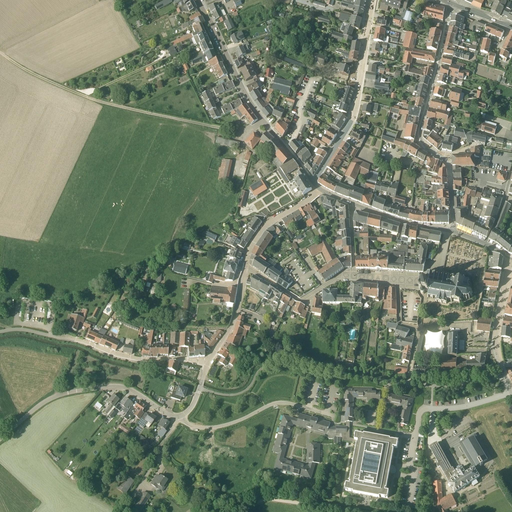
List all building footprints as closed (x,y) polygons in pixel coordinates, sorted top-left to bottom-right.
[(169,4),(166,0),(165,0),(163,1),(154,6),(157,11),(166,6),(169,4)] [(366,1),(362,0),(349,0),(349,1),(347,1),(346,3),(349,4),(365,9),(366,1)] [(383,0),(380,8),(380,9),(387,11),(388,7),(393,8),(393,10),(402,13),(403,13),(404,9),(405,10),(406,9),(406,8),(408,0),(385,0),(384,0),(383,0)] [(484,0),(475,0),(472,4),(471,5),(481,9),(483,2),(484,0)] [(496,0),(491,12),(500,16),(507,1),(505,0),(496,0)] [(187,9),(189,13),(197,9),(193,2),(179,9),(176,10),(178,14),(187,9)] [(346,3),(346,4),(342,3),(341,6),(353,10),(354,8),(356,9),(354,15),(362,18),(365,10),(365,9),(349,4),(346,3)] [(222,7),(220,8),(218,4),(209,8),(211,13),(222,8),(222,7)] [(425,8),(424,12),(423,15),(436,19),(443,21),(444,12),(445,8),(436,6),(427,4),(426,4),(425,8)] [(227,15),(226,15),(222,8),(211,13),(215,21),(219,19),(219,20),(228,17),(227,15)] [(404,9),(403,13),(402,13),(400,17),(395,16),(394,18),(400,20),(403,21),(406,11),(408,12),(408,10),(406,9),(405,10),(404,9)] [(511,21),(511,12),(505,9),(503,15),(508,17),(507,19),(511,21)] [(413,13),(408,12),(406,11),(404,18),(403,21),(410,23),(411,21),(413,13)] [(191,22),(201,17),(199,13),(189,18),(191,22)] [(343,23),(343,24),(349,26),(349,28),(354,29),(359,30),(361,20),(362,20),(362,19),(353,17),(341,14),(338,21),(350,24),(350,25),(343,23)] [(463,25),(464,18),(463,18),(452,16),(451,22),(451,23),(463,25)] [(201,17),(191,22),(182,26),(183,28),(192,25),(191,24),(194,23),(196,27),(201,25),(204,23),(201,17)] [(224,23),(228,32),(234,29),(230,19),(229,19),(228,17),(219,20),(221,23),(226,21),(227,22),(224,23)] [(389,27),(390,24),(390,21),(387,20),(388,19),(381,18),(381,19),(378,18),(377,25),(389,27)] [(465,25),(463,25),(451,23),(450,28),(462,31),(462,29),(464,30),(465,25)] [(351,38),(354,29),(349,28),(349,26),(343,24),(340,31),(344,32),(343,36),(333,32),(333,34),(352,40),(353,39),(351,38)] [(197,36),(205,33),(201,25),(196,27),(192,28),(194,32),(195,34),(192,35),(192,34),(172,43),(173,46),(181,43),(197,36)] [(490,34),(493,27),(487,25),(484,32),(490,34)] [(495,37),(498,30),(493,27),(490,34),(495,37)] [(462,31),(450,28),(448,33),(448,34),(460,37),(461,33),(463,34),(463,31),(462,31)] [(375,35),(387,37),(387,35),(385,34),(386,30),(376,29),(375,35)] [(332,35),(331,35),(317,30),(316,35),(342,43),(349,46),(347,52),(359,56),(361,44),(353,43),(351,43),(352,40),(333,34),(332,35)] [(441,33),(436,31),(432,30),(430,38),(439,40),(440,37),(441,33)] [(498,30),(495,37),(501,39),(504,32),(498,30)] [(199,44),(208,40),(205,33),(197,36),(198,39),(195,40),(197,45),(199,44)] [(236,35),(230,37),(231,39),(230,39),(232,41),(234,45),(240,42),(244,40),(241,33),(236,35)] [(414,51),(414,50),(415,46),(416,40),(417,35),(412,34),(411,37),(411,40),(410,43),(409,45),(408,49),(414,51)] [(462,37),(460,37),(448,34),(447,38),(447,39),(459,42),(461,42),(462,37)] [(386,39),(387,37),(375,35),(374,41),(381,42),(383,43),(384,39),(386,39)] [(438,46),(439,40),(430,38),(427,49),(433,50),(437,51),(438,46)] [(459,43),(459,42),(447,39),(447,40),(446,44),(457,47),(462,48),(463,44),(459,43)] [(200,58),(213,52),(208,40),(199,44),(203,53),(201,54),(201,53),(194,56),(194,57),(181,63),(182,66),(183,66),(186,64),(192,62),(200,58)] [(244,55),(246,54),(245,51),(249,50),(247,46),(249,45),(248,42),(243,44),(244,47),(243,47),(236,50),(238,53),(237,54),(236,55),(238,58),(240,57),(244,55)] [(388,44),(383,43),(381,42),(380,46),(373,45),(372,52),(379,53),(380,48),(387,49),(388,44)] [(167,50),(171,57),(177,54),(174,48),(182,45),(181,43),(173,46),(167,50)] [(511,50),(511,48),(505,45),(504,47),(502,51),(509,54),(511,50)] [(487,55),(489,56),(490,54),(490,53),(488,52),(489,48),(487,47),(482,46),(480,52),(486,53),(487,53),(487,55)] [(359,56),(347,52),(336,48),(334,52),(345,56),(349,57),(348,61),(341,59),(340,63),(352,65),(353,61),(358,62),(359,56)] [(414,51),(408,49),(406,49),(403,64),(407,64),(411,65),(412,59),(425,61),(434,63),(435,59),(436,55),(432,54),(422,52),(414,50),(414,51)] [(470,54),(456,51),(454,50),(454,51),(453,56),(453,57),(455,57),(467,60),(469,61),(470,54)] [(507,58),(509,54),(502,51),(500,55),(500,57),(503,58),(502,61),(505,62),(507,58)] [(208,61),(216,58),(213,52),(200,58),(192,62),(193,65),(202,61),(204,63),(208,61)] [(324,66),(326,58),(312,53),(309,61),(324,66)] [(491,66),(493,66),(496,56),(491,54),(490,54),(489,56),(488,62),(489,62),(492,63),(491,66)] [(213,67),(219,79),(227,75),(221,64),(223,63),(220,57),(216,58),(208,61),(211,68),(213,67)] [(453,59),(453,58),(452,58),(443,57),(442,60),(442,63),(452,65),(465,68),(466,65),(464,65),(464,64),(457,63),(457,65),(452,64),(453,60),(453,59)] [(247,64),(253,62),(251,59),(247,62),(247,60),(245,61),(244,58),(235,62),(238,69),(247,64)] [(244,77),(257,70),(253,62),(247,64),(248,67),(241,71),(244,77)] [(351,68),(342,66),(333,63),(332,67),(341,70),(340,73),(348,76),(351,68)] [(412,69),(413,66),(411,65),(407,64),(405,73),(414,75),(418,75),(424,77),(430,79),(431,79),(433,73),(434,70),(434,69),(427,68),(425,68),(424,72),(412,69)] [(366,73),(375,75),(376,70),(385,72),(385,68),(376,67),(369,65),(368,73),(366,73)] [(470,72),(461,70),(460,70),(461,68),(463,69),(463,68),(464,68),(465,68),(452,65),(451,68),(446,67),(441,67),(440,70),(439,74),(448,76),(451,77),(451,76),(453,77),(458,78),(457,79),(463,80),(464,76),(469,77),(470,72)] [(254,81),(260,78),(263,77),(262,74),(259,75),(257,70),(244,77),(246,82),(253,79),(254,81)] [(383,78),(383,76),(375,75),(366,73),(366,80),(375,81),(374,89),(384,91),(389,92),(390,87),(390,86),(379,84),(380,80),(379,80),(379,77),(383,78)] [(450,78),(451,77),(448,76),(439,74),(439,75),(437,82),(443,84),(444,84),(447,85),(447,82),(453,83),(452,84),(457,85),(458,80),(450,78)] [(429,80),(430,79),(424,77),(424,79),(422,78),(420,85),(428,86),(429,82),(429,80)] [(259,79),(260,79),(261,78),(260,78),(254,81),(252,82),(253,85),(247,88),(250,94),(261,88),(262,87),(260,82),(259,79)] [(280,95),(284,96),(288,97),(292,83),(293,80),(288,79),(287,82),(275,78),(272,90),(281,92),(280,93),(279,93),(279,95),(280,95)] [(227,83),(230,90),(235,87),(232,81),(227,83)] [(417,93),(415,98),(424,100),(425,95),(427,89),(428,86),(420,85),(419,84),(419,86),(416,85),(414,92),(417,93)] [(215,89),(211,90),(212,92),(214,91),(216,96),(217,95),(225,92),(222,85),(215,89)] [(349,107),(354,90),(349,88),(348,88),(346,87),(343,95),(342,98),(340,104),(349,107)] [(263,98),(261,96),(264,94),(262,91),(263,91),(261,88),(250,94),(255,102),(260,110),(262,112),(268,106),(266,103),(270,90),(267,99),(263,98)] [(436,88),(434,96),(441,97),(444,98),(447,91),(446,91),(443,90),(436,88)] [(452,101),(459,103),(461,93),(462,91),(452,89),(452,90),(449,99),(449,100),(452,101)] [(206,103),(212,100),(210,93),(212,92),(211,90),(209,91),(202,94),(206,103)] [(270,98),(272,90),(270,90),(266,103),(268,106),(262,112),(267,118),(272,113),(272,112),(274,109),(269,104),(269,102),(270,98)] [(415,103),(415,104),(423,106),(423,104),(424,102),(424,100),(415,98),(413,98),(412,100),(411,99),(410,101),(410,102),(415,103)] [(214,104),(213,101),(212,100),(206,103),(208,107),(210,111),(216,109),(214,104)] [(238,109),(243,106),(240,100),(235,102),(238,109)] [(444,111),(446,103),(440,102),(433,101),(432,100),(429,108),(436,109),(444,111)] [(487,103),(480,101),(477,108),(480,109),(485,110),(487,103)] [(233,111),(238,109),(235,102),(230,105),(233,111)] [(349,107),(340,104),(334,102),(333,106),(336,106),(336,105),(338,106),(337,110),(339,110),(339,111),(347,114),(349,107)] [(378,105),(376,104),(371,103),(371,107),(364,106),(362,113),(370,114),(371,111),(377,113),(378,105)] [(258,120),(250,110),(246,104),(243,106),(238,109),(233,111),(230,112),(232,115),(237,113),(241,118),(244,117),(251,125),(258,120)] [(412,117),(419,119),(421,112),(422,107),(423,106),(415,104),(414,106),(409,105),(409,107),(408,112),(410,112),(409,116),(412,117)] [(230,105),(223,109),(222,109),(224,114),(222,115),(222,116),(226,114),(230,112),(233,111),(230,105)] [(281,119),(285,111),(275,107),(272,115),(281,119)] [(220,117),(222,116),(222,115),(219,116),(216,109),(210,111),(214,120),(220,117)] [(449,127),(452,127),(452,124),(450,124),(453,114),(449,114),(450,113),(444,111),(429,109),(428,111),(427,117),(435,119),(435,118),(439,119),(445,121),(444,124),(444,125),(445,126),(449,126),(449,127)] [(317,114),(313,113),(309,110),(307,115),(315,119),(317,114)] [(340,113),(338,116),(333,113),(331,117),(333,118),(336,120),(337,118),(341,120),(339,123),(343,125),(347,118),(340,113)] [(417,126),(419,119),(412,117),(411,122),(407,122),(407,124),(417,126)] [(338,133),(343,125),(339,123),(341,120),(337,118),(336,120),(330,128),(336,131),(338,133)] [(85,119),(82,126),(87,128),(90,122),(85,119)] [(282,123),(280,121),(275,129),(283,138),(288,130),(287,130),(289,127),(291,122),(284,119),(282,123)] [(430,132),(433,122),(425,120),(424,124),(423,131),(424,131),(423,135),(428,136),(431,132),(430,132)] [(495,135),(497,128),(483,123),(481,131),(495,135)] [(417,126),(407,124),(407,125),(404,137),(412,139),(414,139),(417,126)] [(334,133),(336,131),(330,128),(325,136),(333,140),(337,135),(334,133)] [(465,134),(463,131),(456,129),(454,136),(457,137),(463,139),(466,139),(465,134)] [(351,137),(362,143),(367,135),(366,135),(366,134),(364,133),(364,134),(359,131),(358,132),(355,131),(351,137)] [(261,139),(261,140),(258,143),(264,150),(267,147),(268,146),(276,155),(269,161),(270,163),(272,162),(278,169),(288,162),(292,160),(287,153),(285,151),(280,146),(275,140),(267,132),(261,139)] [(261,139),(254,133),(245,143),(252,150),(258,143),(261,140),(261,139)] [(431,145),(438,137),(434,133),(427,141),(431,145)] [(471,133),(465,134),(466,139),(467,139),(469,145),(469,144),(472,143),(471,141),(478,142),(485,144),(487,136),(474,133),(473,133),(471,133)] [(330,146),(333,140),(325,136),(322,141),(321,140),(316,137),(314,140),(319,143),(325,147),(326,144),(330,146)] [(446,136),(444,143),(443,143),(442,150),(447,151),(452,152),(453,145),(453,143),(456,144),(457,144),(458,139),(456,139),(446,136)] [(232,146),(239,148),(240,143),(217,137),(216,142),(216,143),(232,147),(232,146)] [(437,149),(440,146),(441,144),(441,143),(443,140),(438,137),(431,145),(437,149)] [(299,142),(298,141),(297,139),(289,145),(296,154),(301,149),(304,146),(303,145),(300,141),(299,142)] [(396,139),(394,144),(401,146),(405,148),(406,142),(396,139)] [(345,153),(350,146),(343,142),(339,150),(345,153)] [(406,142),(405,148),(404,150),(401,157),(405,157),(408,153),(416,158),(420,151),(420,150),(421,150),(417,147),(413,145),(413,144),(411,143),(406,142)] [(307,160),(311,156),(304,146),(301,149),(303,151),(297,156),(303,163),(304,164),(307,160)] [(479,158),(480,148),(472,148),(465,151),(465,152),(465,154),(466,155),(463,155),(458,156),(457,156),(452,156),(452,161),(453,166),(458,166),(471,167),(475,167),(474,157),(479,158)] [(318,156),(323,160),(324,159),(327,154),(319,149),(316,154),(318,156)] [(350,156),(345,153),(339,150),(335,156),(343,160),(345,157),(348,159),(350,156)] [(423,152),(419,159),(421,161),(420,165),(423,166),(425,161),(428,155),(424,152),(423,152)] [(435,159),(432,158),(428,155),(425,161),(428,163),(426,167),(428,168),(427,171),(429,172),(430,169),(431,169),(431,168),(434,161),(435,159)] [(317,169),(323,160),(318,156),(313,164),(317,169)] [(339,166),(343,160),(335,156),(331,162),(339,166)] [(218,181),(226,182),(228,183),(233,162),(223,159),(221,169),(219,168),(219,171),(220,171),(218,181)] [(359,173),(361,168),(366,171),(369,172),(371,166),(355,159),(345,177),(350,179),(348,184),(349,184),(347,188),(340,185),(338,187),(335,193),(349,199),(354,188),(352,187),(359,173)] [(282,178),(299,167),(293,160),(292,160),(278,169),(277,170),(282,178)] [(310,163),(309,164),(307,160),(304,164),(306,166),(305,166),(313,176),(317,169),(313,164),(313,166),(310,163)] [(440,162),(436,160),(435,162),(433,170),(431,169),(432,168),(431,168),(431,169),(430,169),(429,172),(438,175),(440,162)] [(331,162),(327,168),(332,171),(335,173),(339,166),(331,162)] [(446,170),(445,167),(442,164),(440,170),(438,179),(447,180),(447,174),(446,170)] [(458,169),(458,166),(453,166),(453,169),(453,171),(453,173),(453,178),(467,180),(461,179),(461,169),(458,169)] [(294,182),(303,196),(312,190),(303,177),(305,176),(302,170),(297,174),(299,176),(290,183),(291,184),(294,182)] [(326,181),(330,174),(326,171),(318,183),(325,188),(328,182),(326,181)] [(369,188),(375,190),(377,182),(378,176),(369,173),(368,177),(366,186),(365,190),(360,203),(369,206),(370,204),(373,196),(367,193),(368,191),(369,188)] [(431,185),(440,185),(448,186),(448,183),(447,180),(438,179),(432,178),(431,185)] [(467,183),(467,180),(453,178),(453,180),(453,186),(453,188),(454,191),(459,191),(459,189),(459,187),(460,187),(461,187),(462,183),(467,183)] [(255,197),(267,190),(261,180),(249,188),(255,197)] [(338,187),(340,185),(339,185),(340,184),(333,180),(331,183),(329,182),(328,182),(325,188),(326,188),(335,193),(338,187)] [(390,183),(389,184),(383,182),(382,184),(377,182),(375,190),(388,193),(389,189),(391,183),(390,183)] [(349,199),(360,203),(365,190),(366,186),(361,184),(359,190),(354,188),(349,199)] [(476,192),(476,189),(466,188),(466,191),(465,197),(460,197),(454,198),(455,202),(455,210),(456,223),(457,224),(457,225),(461,227),(467,207),(470,192),(476,192)] [(244,204),(248,193),(242,191),(239,202),(244,204)] [(426,192),(426,197),(434,196),(434,201),(436,201),(438,201),(442,201),(449,201),(449,196),(448,192),(438,192),(434,192),(432,192),(426,192)] [(481,194),(476,192),(470,192),(467,207),(461,227),(467,229),(473,232),(482,211),(475,208),(478,199),(480,199),(481,194)] [(502,200),(497,199),(494,198),(491,197),(490,200),(481,197),(481,194),(480,199),(478,199),(475,208),(482,211),(473,232),(474,232),(476,233),(481,235),(486,238),(487,238),(492,228),(494,224),(495,221),(496,217),(499,210),(502,200)] [(335,201),(321,195),(320,196),(319,196),(319,197),(321,203),(323,208),(332,211),(333,217),(337,217),(337,213),(336,210),(335,201)] [(409,220),(410,211),(405,210),(406,205),(404,205),(406,200),(396,197),(395,198),(395,200),(400,202),(399,204),(401,204),(400,207),(398,217),(409,220)] [(376,198),(372,208),(383,212),(385,206),(386,203),(386,202),(381,200),(376,198)] [(422,223),(424,201),(422,200),(421,206),(420,206),(419,213),(411,211),(410,211),(409,220),(413,222),(422,223)] [(341,210),(343,204),(335,201),(336,210),(340,212),(340,213),(339,213),(340,219),(341,219),(341,220),(337,221),(338,223),(338,231),(342,231),(341,222),(344,222),(343,210),(341,210)] [(442,214),(442,207),(442,201),(438,201),(436,201),(436,203),(435,209),(435,213),(434,224),(443,224),(443,214),(442,214)] [(511,205),(510,205),(506,202),(498,223),(495,229),(489,239),(494,242),(495,243),(497,243),(502,248),(509,254),(511,254),(511,234),(511,237),(510,236),(508,240),(503,235),(505,232),(500,230),(508,211),(511,205)] [(312,207),(310,204),(309,204),(303,208),(314,225),(321,221),(317,215),(316,215),(314,211),(317,210),(314,206),(312,207)] [(398,217),(400,207),(398,207),(395,206),(393,205),(390,215),(398,217)] [(303,208),(299,211),(303,219),(304,220),(307,219),(308,220),(306,222),(309,227),(314,225),(303,208)] [(269,215),(266,211),(264,209),(261,213),(258,216),(265,217),(266,217),(269,215)] [(292,226),(303,219),(299,211),(294,213),(288,217),(292,226)] [(367,226),(370,216),(357,213),(355,214),(353,222),(354,228),(359,228),(359,224),(363,225),(364,230),(368,230),(368,226),(367,226)] [(261,223),(265,218),(265,217),(258,216),(256,215),(254,217),(253,219),(252,221),(247,227),(246,227),(244,229),(246,230),(248,228),(254,233),(255,233),(261,223)] [(367,226),(368,226),(380,229),(381,219),(370,216),(367,226)] [(292,226),(288,217),(282,220),(285,225),(284,225),(286,229),(292,226)] [(389,221),(381,219),(380,229),(379,231),(382,232),(383,230),(388,231),(389,221)] [(398,234),(401,224),(389,221),(388,231),(398,234)] [(342,231),(350,230),(349,222),(344,222),(341,222),(342,231)] [(283,231),(281,227),(278,223),(266,232),(265,233),(271,236),(276,232),(278,235),(283,231)] [(410,228),(410,227),(408,239),(408,238),(416,240),(416,239),(417,239),(418,229),(410,228)] [(247,243),(254,233),(248,228),(246,230),(247,231),(241,240),(242,240),(247,243)] [(429,232),(418,229),(417,239),(421,240),(421,241),(423,242),(423,240),(428,241),(428,240),(429,232)] [(332,243),(351,239),(350,230),(342,231),(342,232),(342,237),(337,238),(334,239),(335,242),(332,243)] [(286,233),(291,240),(294,238),(290,231),(286,233)] [(429,232),(428,240),(440,242),(441,236),(441,234),(429,232)] [(242,240),(241,240),(240,241),(231,235),(231,236),(226,233),(225,235),(232,239),(231,240),(229,238),(228,241),(227,240),(226,241),(227,242),(226,243),(236,249),(237,245),(241,248),(244,249),(247,244),(247,243),(242,240)] [(272,237),(271,236),(265,233),(261,240),(269,245),(274,237),(273,236),(272,237)] [(371,247),(371,241),(368,241),(368,237),(363,238),(363,251),(364,251),(364,256),(364,257),(370,257),(369,247),(371,247)] [(198,247),(203,246),(204,245),(205,242),(200,238),(197,243),(198,247)] [(343,248),(351,248),(351,239),(332,243),(332,247),(341,246),(341,244),(343,244),(343,248)] [(263,253),(269,245),(261,240),(256,247),(263,253)] [(337,262),(327,240),(324,241),(318,244),(312,247),(308,249),(312,257),(322,252),(328,264),(329,263),(331,265),(319,274),(325,282),(344,269),(341,265),(338,262),(337,262)] [(405,257),(406,251),(407,251),(407,250),(408,246),(401,245),(400,249),(398,249),(398,253),(391,252),(390,265),(388,265),(388,270),(403,271),(404,271),(404,266),(404,257),(405,257)] [(426,256),(427,250),(427,247),(420,246),(419,255),(426,256)] [(252,267),(264,275),(274,263),(271,260),(267,264),(265,262),(269,258),(263,253),(256,247),(252,255),(250,263),(251,263),(251,264),(250,265),(253,266),(252,267)] [(239,261),(243,253),(232,249),(229,256),(239,261)] [(381,269),(388,270),(388,265),(389,258),(382,258),(382,257),(382,253),(377,252),(377,251),(371,251),(370,257),(371,269),(376,269),(381,270),(381,269)] [(486,268),(487,268),(486,271),(489,272),(490,268),(501,270),(503,258),(499,255),(494,252),(493,257),(491,257),(488,256),(486,268)] [(237,266),(239,261),(229,256),(225,255),(224,256),(228,257),(228,256),(230,257),(228,263),(227,263),(227,262),(224,271),(228,273),(226,279),(214,276),(208,274),(206,281),(212,283),(212,284),(213,283),(212,283),(213,279),(224,281),(233,281),(237,266)] [(426,259),(426,256),(419,255),(419,256),(417,255),(417,260),(418,260),(418,262),(418,263),(425,265),(426,259)] [(369,269),(371,269),(370,257),(364,257),(364,258),(356,258),(356,268),(356,269),(369,269)] [(338,259),(341,264),(344,268),(352,268),(351,258),(338,259)] [(406,267),(404,266),(404,271),(406,271),(416,272),(418,263),(418,262),(408,261),(407,261),(406,267)] [(175,262),(173,270),(185,273),(187,265),(175,262)] [(280,270),(282,268),(275,264),(274,263),(264,275),(287,290),(293,282),(278,273),(280,270)] [(423,272),(425,265),(418,263),(416,272),(423,272)] [(423,281),(421,281),(419,290),(421,290),(421,291),(420,292),(421,293),(421,294),(422,294),(423,294),(424,294),(425,294),(425,293),(425,292),(425,291),(428,292),(427,297),(428,298),(429,296),(432,297),(432,298),(433,299),(433,297),(437,298),(436,301),(435,301),(436,302),(437,302),(437,301),(441,302),(441,303),(442,303),(442,302),(445,303),(445,304),(446,304),(446,303),(447,303),(447,302),(447,300),(451,300),(451,302),(452,302),(452,301),(459,302),(459,304),(460,304),(460,302),(462,302),(460,301),(461,297),(464,298),(464,299),(464,300),(465,298),(466,298),(466,300),(467,300),(467,298),(468,298),(469,299),(470,299),(469,297),(470,296),(472,297),(472,296),(471,296),(471,294),(473,294),(473,293),(471,293),(470,292),(472,291),(471,290),(470,291),(469,290),(470,289),(469,288),(468,290),(467,290),(467,286),(469,286),(469,285),(468,285),(468,281),(469,281),(468,280),(469,280),(468,279),(468,280),(465,280),(465,278),(464,278),(464,280),(456,278),(457,277),(456,277),(452,276),(452,275),(451,275),(451,276),(447,275),(447,274),(446,274),(446,275),(443,275),(443,273),(442,273),(442,274),(440,274),(438,274),(438,273),(437,272),(437,274),(433,273),(434,272),(433,272),(433,273),(429,272),(429,271),(428,272),(427,273),(426,277),(425,278),(424,278),(423,279),(423,280),(423,281)] [(501,273),(500,273),(489,272),(486,271),(485,271),(484,279),(499,281),(501,273)] [(266,293),(266,294),(271,285),(253,276),(252,280),(250,279),(250,281),(247,280),(246,285),(251,286),(250,288),(259,292),(260,290),(266,293)] [(498,288),(499,281),(484,279),(483,287),(490,288),(489,293),(496,294),(497,288),(498,288)] [(350,298),(337,297),(337,304),(356,304),(361,304),(361,303),(362,303),(362,298),(358,298),(359,295),(361,295),(362,284),(351,283),(350,298)] [(278,302),(283,293),(272,285),(271,285),(266,294),(266,295),(267,295),(265,299),(268,300),(272,292),(277,296),(274,302),(275,303),(277,304),(278,302)] [(370,298),(372,285),(364,285),(363,300),(366,301),(366,298),(370,298)] [(384,300),(384,298),(385,287),(372,285),(370,298),(376,299),(375,302),(378,302),(378,300),(384,300)] [(222,290),(222,289),(211,287),(211,288),(212,288),(210,299),(224,300),(225,295),(220,294),(221,290),(222,290)] [(237,292),(237,289),(229,287),(227,294),(226,294),(227,289),(222,289),(222,290),(221,290),(220,294),(225,295),(224,300),(227,301),(227,303),(235,305),(236,298),(237,292)] [(388,314),(397,315),(396,305),(396,292),(395,288),(388,287),(388,296),(387,296),(387,300),(384,300),(383,307),(382,307),(382,310),(388,310),(388,314)] [(182,296),(182,299),(184,299),(184,303),(182,302),(181,308),(183,308),(183,312),(189,312),(190,290),(184,290),(184,296),(182,296)] [(323,304),(337,304),(337,297),(337,291),(323,291),(323,299),(319,298),(318,306),(323,307),(323,304)] [(288,305),(292,298),(283,293),(278,302),(277,304),(281,298),(282,299),(280,303),(284,305),(287,306),(288,305)] [(494,304),(496,294),(489,293),(488,300),(481,298),(481,302),(494,304)] [(318,306),(319,298),(315,297),(312,310),(312,313),(321,315),(322,309),(323,307),(318,306)] [(305,319),(306,314),(308,309),(305,308),(304,311),(303,310),(304,307),(305,306),(298,302),(293,312),(300,315),(301,316),(300,317),(305,319)] [(83,324),(85,319),(87,310),(82,309),(80,317),(72,315),(70,321),(69,325),(68,328),(76,332),(79,323),(83,324)] [(242,323),(244,316),(242,315),(241,317),(239,316),(236,326),(232,336),(230,335),(226,343),(238,348),(242,336),(244,329),(248,331),(250,326),(242,323)] [(478,318),(478,321),(478,322),(477,331),(490,332),(492,320),(478,318)] [(511,319),(504,318),(503,325),(507,326),(506,328),(511,329),(511,328),(511,319)] [(398,337),(403,329),(397,327),(398,324),(396,324),(387,323),(387,328),(396,329),(395,336),(398,337)] [(501,337),(510,338),(511,329),(506,328),(502,327),(501,337)] [(89,328),(88,328),(88,330),(84,338),(93,342),(96,335),(89,332),(91,329),(89,328)] [(153,331),(141,328),(141,330),(149,332),(149,333),(147,344),(146,344),(145,348),(143,347),(142,356),(148,357),(150,346),(152,334),(153,331)] [(108,339),(103,337),(107,331),(102,329),(101,331),(100,330),(97,335),(96,335),(93,342),(104,347),(104,346),(108,339)] [(401,346),(406,337),(410,331),(409,330),(403,329),(398,337),(396,345),(401,346)] [(204,332),(204,336),(210,340),(211,339),(216,343),(223,333),(217,330),(213,336),(207,332),(204,332)] [(190,335),(191,335),(191,332),(189,332),(189,333),(180,334),(179,341),(189,341),(190,335)] [(169,357),(175,357),(175,346),(175,345),(178,345),(179,334),(171,333),(169,357)] [(457,356),(458,340),(458,335),(449,335),(448,356),(449,356),(457,356)] [(414,337),(411,337),(410,336),(410,337),(406,337),(401,346),(402,347),(405,347),(411,348),(414,337)] [(104,346),(115,351),(119,344),(108,339),(104,346)] [(211,339),(210,340),(208,343),(205,346),(210,350),(216,343),(211,339)] [(123,353),(131,355),(133,349),(135,349),(137,342),(131,341),(130,347),(125,346),(123,353)] [(204,357),(204,348),(202,348),(202,341),(198,342),(199,348),(194,348),(195,357),(204,357)] [(226,343),(222,348),(229,352),(232,347),(234,348),(233,350),(237,351),(238,348),(226,343)] [(238,357),(229,352),(222,348),(218,355),(225,359),(228,353),(230,354),(230,356),(233,357),(229,364),(233,366),(238,357)] [(442,369),(442,375),(467,374),(466,370),(484,369),(486,355),(477,355),(476,362),(467,362),(467,365),(456,364),(456,359),(449,359),(449,356),(448,356),(442,356),(441,369),(442,369)] [(353,370),(355,359),(348,358),(347,362),(352,362),(352,363),(346,363),(346,369),(353,370)] [(169,361),(167,369),(176,372),(179,363),(169,361)] [(186,390),(183,389),(183,388),(179,387),(179,388),(175,387),(171,398),(180,401),(181,397),(184,398),(186,390)] [(371,389),(371,397),(372,397),(372,400),(380,400),(380,392),(372,392),(372,389),(371,389)] [(396,403),(397,396),(389,394),(387,401),(396,403)] [(113,406),(118,400),(119,400),(113,395),(112,395),(113,396),(108,402),(108,401),(111,404),(104,412),(108,415),(115,407),(113,406)] [(404,405),(406,398),(397,396),(396,403),(404,405)] [(118,403),(115,408),(119,412),(120,410),(126,414),(130,409),(133,404),(131,403),(131,402),(125,398),(120,404),(118,403)] [(404,406),(411,408),(413,399),(406,398),(404,405),(404,406)] [(144,412),(142,411),(146,407),(139,401),(130,413),(128,412),(124,418),(127,420),(128,418),(131,420),(135,414),(140,418),(144,412)] [(409,417),(411,408),(404,406),(402,415),(409,417)] [(151,424),(151,425),(155,418),(150,414),(145,420),(142,418),(138,423),(142,425),(142,424),(145,426),(148,428),(151,424)] [(303,426),(306,416),(300,414),(298,420),(296,419),(296,420),(298,420),(297,424),(303,426)] [(407,425),(409,417),(402,415),(400,424),(407,425)] [(282,422),(292,425),(294,419),(284,416),(282,422)] [(309,428),(312,418),(306,416),(303,426),(309,428)] [(158,434),(158,435),(162,438),(167,432),(165,431),(170,424),(162,418),(157,425),(162,428),(158,434)] [(316,430),(318,420),(312,418),(309,428),(316,430)] [(316,430),(321,431),(324,421),(318,420),(316,430)] [(321,431),(327,433),(330,423),(324,421),(321,431)] [(290,431),(292,425),(282,422),(280,428),(290,431)] [(336,433),(336,427),(332,427),(330,423),(327,433),(326,437),(329,439),(333,439),(335,437),(342,437),(342,433),(336,433)] [(128,435),(131,431),(122,424),(119,429),(128,435)] [(342,437),(342,440),(357,443),(350,482),(351,482),(350,484),(346,483),(345,490),(351,492),(351,491),(353,492),(353,493),(379,498),(380,497),(381,497),(388,498),(389,491),(385,491),(386,489),(390,472),(388,472),(389,471),(388,471),(389,467),(389,468),(389,466),(391,466),(391,463),(393,453),(394,450),(393,449),(393,448),(397,448),(398,441),(390,440),(390,439),(364,434),(364,435),(356,433),(355,440),(349,439),(349,435),(349,429),(347,429),(347,426),(346,426),(346,427),(336,426),(336,427),(336,433),(342,433),(342,437)] [(288,437),(290,431),(280,428),(278,434),(288,437)] [(287,443),(288,437),(278,434),(277,440),(287,443)] [(447,461),(437,443),(429,447),(439,464),(436,466),(437,468),(440,467),(449,484),(454,493),(471,482),(473,486),(478,483),(476,479),(480,477),(475,468),(481,465),(481,466),(484,464),(483,463),(488,460),(486,457),(485,456),(483,453),(484,453),(483,452),(483,453),(481,450),(481,449),(478,444),(481,443),(476,434),(465,441),(466,443),(464,444),(465,446),(463,448),(464,449),(464,450),(465,451),(465,452),(465,451),(466,453),(467,455),(468,457),(469,458),(469,459),(470,459),(470,460),(470,461),(471,460),(472,462),(471,462),(472,462),(473,464),(472,464),(473,464),(473,465),(473,466),(472,467),(472,466),(471,467),(472,467),(470,468),(470,467),(469,468),(470,468),(468,469),(466,470),(465,471),(462,467),(461,468),(460,466),(459,466),(457,467),(457,468),(458,470),(456,471),(453,465),(452,464),(452,463),(451,462),(451,461),(450,460),(447,461)] [(141,436),(137,441),(141,445),(145,439),(141,436)] [(145,440),(142,445),(148,449),(150,449),(149,447),(149,446),(148,445),(149,444),(148,443),(147,442),(145,441),(145,440)] [(285,449),(287,443),(277,440),(275,446),(285,449)] [(283,455),(285,449),(275,446),(273,452),(279,454),(278,455),(278,456),(279,454),(283,455)] [(319,463),(320,457),(309,457),(309,463),(315,463),(315,465),(315,463),(319,463)] [(281,470),(283,461),(277,459),(278,458),(277,458),(274,468),(281,470)] [(287,472),(289,463),(283,461),(281,470),(287,472)] [(293,474),(295,464),(289,463),(287,472),(293,474)] [(299,475),(301,466),(295,464),(293,474),(299,475)] [(305,477),(307,468),(301,466),(299,475),(305,477)] [(307,468),(305,477),(311,479),(314,467),(313,470),(307,468)] [(125,476),(117,489),(126,495),(134,482),(125,476)] [(167,485),(165,484),(167,480),(161,476),(158,480),(155,478),(153,482),(151,485),(157,489),(158,489),(162,492),(167,485)] [(453,498),(455,496),(453,494),(443,500),(441,482),(433,483),(435,503),(439,511),(446,511),(446,510),(457,505),(453,498)] [(133,508),(138,511),(140,511),(151,496),(144,492),(133,508)]
